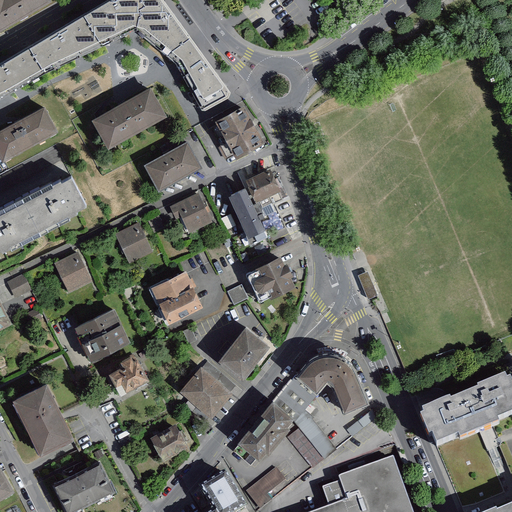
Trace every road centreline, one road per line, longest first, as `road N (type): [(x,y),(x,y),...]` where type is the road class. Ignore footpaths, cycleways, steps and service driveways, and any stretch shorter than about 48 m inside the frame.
road 1 (tertiary): [(159,511),(335,302),(341,284)]
road 2 (tertiary): [(341,284),(281,108)]
road 3 (tertiary): [(297,71),(406,0)]
